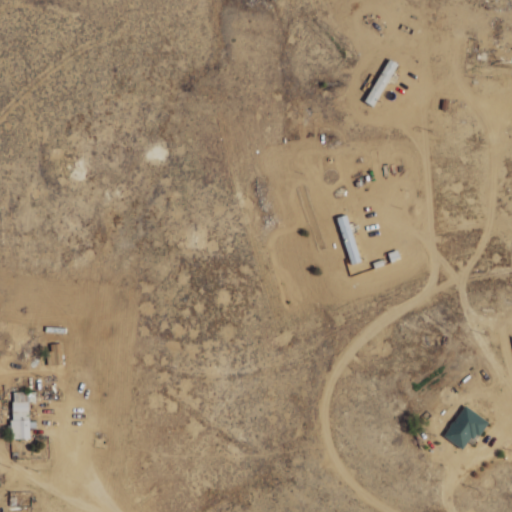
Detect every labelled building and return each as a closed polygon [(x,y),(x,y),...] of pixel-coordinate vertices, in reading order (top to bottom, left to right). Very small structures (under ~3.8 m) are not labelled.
[(398,64),(389,59),(364,102),(372,107),(398,64)] [(511,77),(511,66),(464,65),(464,76),(511,77)] [(337,218),(349,265),(359,263),(347,215),(337,218)] [(63,364),(63,344),(55,344),(55,364),(63,364)] [(29,438),(29,391),(11,391),(11,438),(29,438)] [(465,451),(487,421),(466,405),(444,435),(465,451)]
